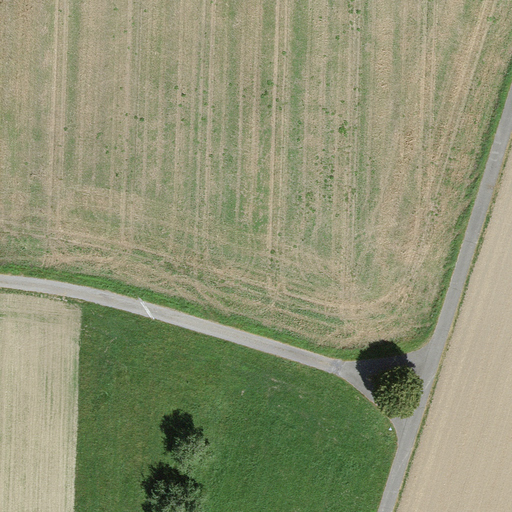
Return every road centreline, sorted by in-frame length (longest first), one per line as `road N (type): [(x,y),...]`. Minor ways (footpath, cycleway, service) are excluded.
road 1 (track): [(345,367),(44,281),(0,278)]
road 2 (track): [(511,109),(435,351)]
